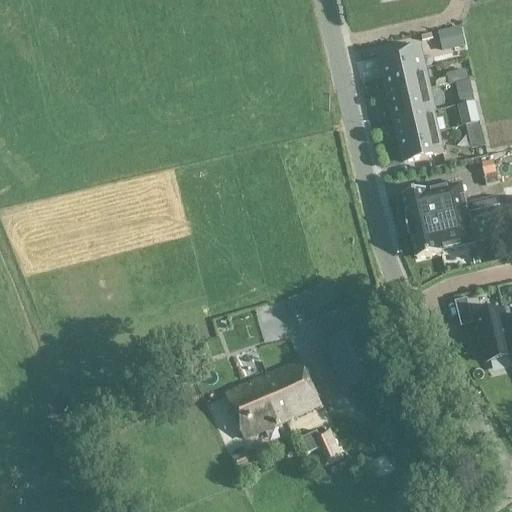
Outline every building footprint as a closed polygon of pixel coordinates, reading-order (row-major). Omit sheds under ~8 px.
[(465,47),(461,29),(440,34),(444,52),(465,47)] [(440,38),(422,41),(426,61),(444,57),(440,38)] [(424,71),(419,49),(380,58),(385,80),(424,71)] [(429,92),(424,71),(385,80),(390,101),(429,92)] [(460,84),(457,75),(448,77),(451,86),(460,84)] [(456,86),(461,107),(475,104),(470,83),(456,86)] [(434,113),(429,92),(390,101),(395,122),(434,113)] [(439,134),(434,113),(395,122),(400,143),(439,134)] [(465,127),(468,127),(480,124),(479,116),(464,120),(465,127)] [(468,127),(470,135),(482,132),(480,124),(468,127)] [(444,156),(439,134),(400,143),(405,164),(444,156)] [(511,183),(511,152),(487,159),(492,178),(502,176),(504,186),(511,183)] [(406,222),(408,230),(469,216),(462,186),(461,186),(461,187),(427,194),(427,193),(427,192),(403,197),(403,199),(404,198),(409,221),(407,222),(407,221),(406,222)] [(509,233),(511,244),(511,205),(503,208),(509,233)] [(476,245),(469,216),(408,230),(410,238),(411,237),(412,237),(418,260),(417,260),(418,261),(442,255),(441,254),(441,253),(474,245),(474,246),(476,245)] [(330,286),(291,303),(301,325),(340,308),(330,286)] [(473,326),(467,301),(455,304),(461,329),(473,326)] [(511,351),(506,327),(507,327),(503,311),(476,318),(487,365),(511,358),(511,351)] [(313,322),(296,332),(303,345),(321,336),(313,322)] [(325,350),(348,390),(386,368),(363,328),(325,350)] [(321,407),(301,363),(226,398),(246,441),(321,407)] [(381,426),(400,415),(395,406),(376,417),(381,426)] [(319,451),(326,468),(342,461),(329,432),(320,437),(318,433),(301,441),(308,456),(319,451)] [(240,473),(251,467),(246,455),(234,461),(240,473)] [(371,476),(388,470),(384,459),(367,465),(371,476)]
